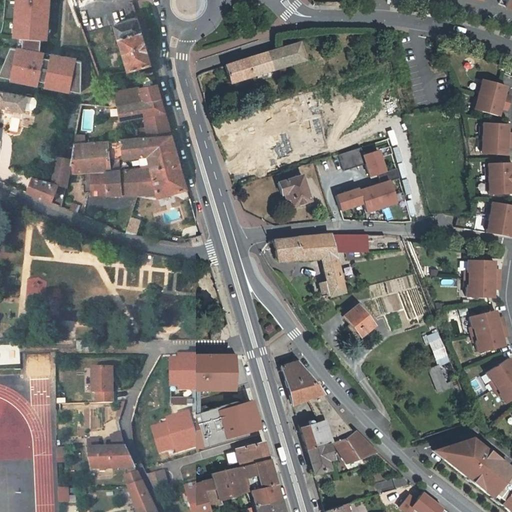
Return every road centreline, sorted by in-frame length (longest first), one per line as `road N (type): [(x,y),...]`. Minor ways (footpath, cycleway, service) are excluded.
road 1 (primary): [(462,511),(348,407),(236,251)]
road 2 (residential): [(234,242),(343,226),(511,247)]
road 3 (primary): [(220,251),(297,511)]
road 4 (primary): [(308,511),(236,251)]
road 5 (unclassified): [(282,0),(298,16),(394,18),(511,48)]
road 6 (primary): [(170,24),(165,61),(220,251)]
road 7 (residential): [(220,251),(157,255),(0,201)]
road 8 (primary): [(234,242),(182,62),(190,31)]
road 9 (track): [(162,511),(123,427),(159,351)]
